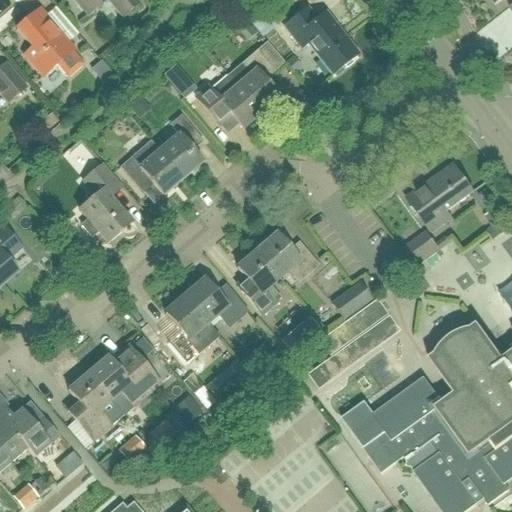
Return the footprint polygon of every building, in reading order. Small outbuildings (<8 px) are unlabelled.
[(69,0),(86,20),(107,3),(122,21),(139,7),(132,0),(69,0)] [(317,22),(307,10),(282,29),(300,52),(306,47),(330,78),(357,58),(325,16),(317,22)] [(79,69),(79,65),(71,55),(73,53),(39,13),(14,33),(29,51),(22,58),(41,80),(56,67),(64,77),(69,78),(79,69)] [(256,32),(251,26),(246,20),(237,28),(247,40),(256,32)] [(227,78),(259,116),(277,101),(260,81),(271,73),(274,76),(284,67),(266,45),(236,71),(227,78)] [(286,65),(294,74),(301,68),(293,59),(286,65)] [(0,95),(2,95),(9,104),(25,91),(3,65),(0,67),(0,95)] [(242,130),(259,116),(227,78),(211,90),(207,86),(194,98),(214,121),(225,111),(242,130)] [(158,154),(181,182),(201,165),(187,148),(198,138),(181,118),(169,128),(178,138),(158,154)] [(181,182),(158,154),(150,144),(119,170),(136,190),(147,181),(162,198),(181,182)] [(472,194),(452,167),(406,201),(431,235),(450,221),(446,215),(470,197),(472,201),(478,197),(474,192),(472,194)] [(107,246),(130,227),(106,198),(118,187),(102,168),(82,184),(95,200),(79,213),(87,223),(80,228),(91,240),(97,235),(107,246)] [(487,232),(493,241),(511,228),(506,219),(493,227),(487,232)] [(0,287),(17,273),(6,261),(20,249),(2,228),(0,229),(0,287)] [(416,269),(438,253),(425,235),(403,251),(416,269)] [(255,254),(279,281),(288,273),(298,285),(318,268),(302,248),(292,256),(276,236),(255,254)] [(279,281),(255,254),(236,270),(243,279),(233,287),(259,317),(279,300),(269,288),(279,281)] [(183,299),(206,326),(215,317),(227,331),(247,314),(228,292),(219,300),(203,282),(183,299)] [(328,305),(341,323),(371,302),(358,283),(328,305)] [(196,334),(206,326),(183,299),(163,316),(179,334),(170,342),(188,364),(207,347),(196,334)] [(328,358),(387,316),(376,301),(318,343),(328,358)] [(388,318),(305,377),(317,392),(330,381),(398,332),(388,318)] [(436,358),(429,363),(455,398),(443,407),(424,381),(374,417),(365,404),(342,421),(375,467),(386,459),(392,468),(404,459),(407,464),(407,468),(411,469),(442,511),(470,511),(484,502),(488,507),(510,492),(505,487),(511,481),(511,355),(503,362),(479,328),(472,333),(461,336),(451,341),(442,349),(436,358)] [(290,336),(281,344),(292,357),(301,349),(290,336)] [(255,351),(264,361),(273,353),(264,343),(255,351)] [(106,359),(87,375),(110,403),(123,418),(160,386),(142,364),(127,348),(110,363),(106,359)] [(74,401),(63,410),(91,444),(123,418),(110,403),(87,375),(84,378),(80,374),(66,386),(69,390),(67,392),(74,401)] [(0,399),(0,421),(33,459),(58,438),(40,416),(31,424),(20,411),(11,418),(4,409),(6,407),(0,399)] [(0,453),(9,464),(25,451),(0,421),(0,453)] [(0,472),(9,464),(0,453),(0,472)] [(38,498),(48,489),(39,478),(28,488),(34,494),(38,498)] [(23,511),(30,504),(26,500),(23,496),(16,503),(23,511)]
